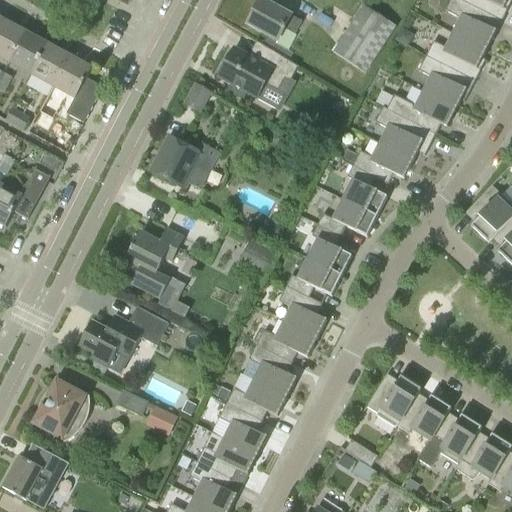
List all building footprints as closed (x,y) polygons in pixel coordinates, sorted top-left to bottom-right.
[(484,58),(496,34),(502,22),(457,0),(451,0),(446,12),(461,20),(450,41),(484,58)] [(505,9),(509,0),(457,0),(502,22),(508,11),(505,9)] [(262,1),(248,26),(278,42),(285,30),(295,36),(302,23),(262,1)] [(365,75),(396,29),(364,7),(333,54),(365,75)] [(0,58),(10,64),(26,34),(4,22),(0,29),(0,58)] [(407,49),(414,36),(402,29),(395,42),(407,49)] [(48,46),(26,34),(10,64),(32,76),(48,46)] [(484,58),(450,41),(446,49),(434,43),(426,58),(475,83),(482,71),(478,69),(484,58)] [(257,43),(248,58),(235,51),(233,55),(228,55),(223,63),(226,67),(219,79),(281,113),(282,112),(284,110),(285,109),(286,106),(287,104),(287,102),(288,101),(288,98),(284,96),(299,68),(257,43)] [(54,88),(70,58),(48,46),(32,76),(54,88)] [(93,71),(70,58),(54,88),(76,100),(68,115),(85,124),(103,90),(87,81),(93,71)] [(475,83),(426,58),(419,72),(431,78),(423,93),(457,110),(466,93),(469,95),(475,83)] [(5,75),(0,83),(0,91),(5,95),(13,79),(5,75)] [(199,114),(210,94),(196,86),(185,106),(199,114)] [(376,104),(388,110),(394,98),(382,92),(376,104)] [(387,112),(432,135),(437,124),(448,129),(457,110),(423,93),(416,108),(394,97),(387,111),(387,112)] [(387,130),(380,145),(414,162),(423,145),(426,147),(432,135),(387,112),(387,111),(383,109),(376,124),(387,130)] [(12,111),(7,121),(24,131),(30,121),(12,111)] [(326,162),(337,145),(317,131),(305,148),(326,162)] [(169,139),(151,173),(180,188),(181,188),(185,190),(188,184),(199,190),(217,155),(199,145),(195,153),(169,139)] [(353,168),(375,180),(388,186),(394,175),(404,181),(414,162),(380,145),(373,159),(361,153),(353,168)] [(353,166),(357,157),(348,152),(343,161),(353,166)] [(55,173),(61,162),(46,153),(40,165),(55,173)] [(5,157),(0,165),(0,186),(0,187),(6,176),(8,177),(15,163),(5,157)] [(388,199),(370,190),(375,180),(353,168),(348,179),(354,182),(344,202),(378,219),(388,199)] [(22,198),(0,187),(0,186),(0,225),(6,229),(14,214),(28,221),(51,178),(50,178),(50,179),(36,171),(22,198)] [(511,219),(511,206),(492,187),(470,210),(480,219),(471,228),(489,245),(497,236),(511,219)] [(324,216),(318,227),(340,239),(346,228),(368,239),(378,219),(344,202),(334,221),(324,216)] [(511,219),(497,236),(506,244),(498,253),(511,266),(511,219)] [(285,235),(283,229),(277,226),(268,229),(265,234),(267,241),(273,243),(282,240),(285,235)] [(340,239),(318,227),(312,238),(319,241),(308,261),(343,278),(353,258),(335,249),(340,239)] [(137,275),(131,287),(160,302),(171,282),(157,275),(165,260),(172,263),(185,240),(167,230),(160,243),(147,237),(144,243),(137,240),(123,267),(137,275)] [(269,271),(277,257),(251,243),(244,257),(269,271)] [(309,299),(314,289),(332,298),(343,278),(308,261),(298,280),(292,277),(287,288),(309,299)] [(291,309),(284,324),(318,341),(327,322),(317,317),(322,306),(309,299),(287,288),(279,303),(291,309)] [(93,323),(79,348),(94,356),(91,361),(108,370),(118,353),(130,360),(141,340),(157,348),(160,343),(163,337),(169,326),(137,309),(129,324),(115,317),(107,331),(93,323)] [(292,365),(298,354),(308,360),(318,341),(284,324),(276,338),(264,332),(257,347),(292,365)] [(163,337),(160,343),(165,345),(168,339),(163,337)] [(297,381),(287,375),(292,365),(257,347),(249,361),(261,367),(254,382),(288,399),(297,381)] [(367,408),(378,415),(377,418),(396,430),(398,428),(415,401),(422,391),(402,378),(395,389),(384,381),(367,408)] [(288,399),(254,382),(246,397),(235,391),(227,405),(263,423),(268,413),(278,418),(288,399)] [(82,399),(58,387),(53,396),(50,394),(51,393),(51,392),(48,394),(46,397),(44,399),(42,402),(41,405),(39,408),(39,412),(38,415),(39,415),(40,413),(43,415),(38,424),(62,437),(65,443),(64,443),(64,444),(71,441),(77,436),(82,431),(85,425),(88,419),(89,413),(90,405),(89,397),(88,398),(88,399),(82,399)] [(226,402),(231,393),(222,389),(222,390),(215,387),(212,394),(218,397),(218,398),(226,402)] [(142,419),(149,404),(124,392),(117,407),(142,419)] [(412,431),(430,442),(431,443),(446,420),(452,410),(432,398),(426,408),(415,401),(398,428),(409,435),(412,431)] [(197,407),(187,402),(181,413),(191,418),(197,407)] [(231,426),(224,441),(258,458),(268,439),(257,434),(263,423),(227,405),(220,420),(231,426)] [(179,419),(156,408),(149,422),(172,434),(179,419)] [(462,417),(456,427),(446,420),(431,443),(430,442),(418,461),(431,470),(440,455),(458,466),(459,467),(476,440),(483,430),(462,417)] [(491,481),(492,481),(507,459),(511,450),(511,448),(493,436),(486,446),(476,440),(459,467),(458,466),(456,471),(473,482),(481,474),(491,481)] [(258,458),(224,441),(217,455),(205,449),(197,464),(233,482),(238,471),(249,477),(258,458)] [(341,449),(341,450),(371,469),(378,458),(352,442),(346,452),(341,449)] [(68,466),(50,456),(42,470),(20,458),(3,490),(26,502),(27,501),(44,511),(57,487),(75,496),(87,474),(69,465),(68,466)] [(344,456),(338,465),(349,472),(355,462),(344,456)] [(183,458),(178,467),(187,471),(192,462),(183,458)] [(511,493),(511,462),(507,459),(492,481),(491,481),(489,485),(501,493),(504,488),(511,493)] [(178,491),(194,499),(219,511),(230,511),(238,498),(227,492),(233,482),(197,464),(190,478),(186,476),(178,491)] [(414,496),(420,487),(410,481),(404,490),(414,496)] [(168,511),(219,511),(194,499),(187,511),(183,511),(172,506),(168,511)] [(340,511),(324,501),(317,511),(340,511)] [(435,510),(437,511),(445,511),(449,507),(440,502),(435,510)]
